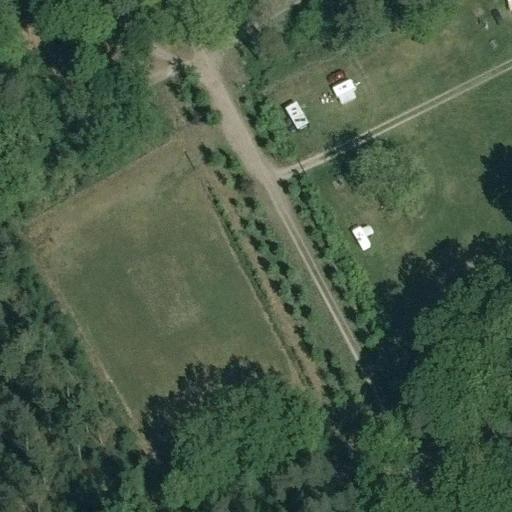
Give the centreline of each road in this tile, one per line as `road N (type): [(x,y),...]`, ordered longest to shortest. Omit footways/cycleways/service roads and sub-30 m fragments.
road 1 (track): [(263,185),(511,64)]
road 2 (track): [(263,185),(375,415)]
road 3 (track): [(0,153),(195,58)]
road 4 (track): [(195,58),(263,185)]
road 5 (track): [(195,58),(79,0)]
road 6 (track): [(195,58),(302,0)]
